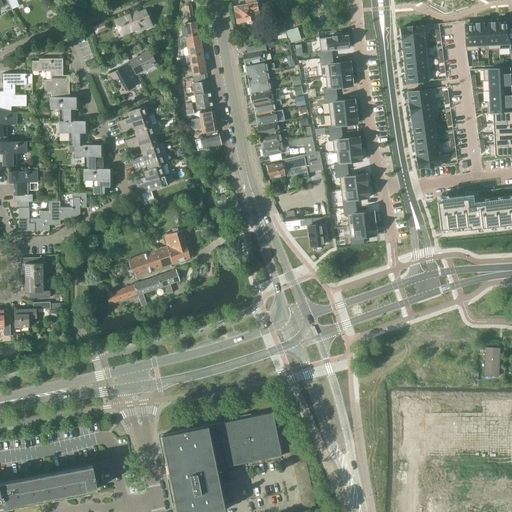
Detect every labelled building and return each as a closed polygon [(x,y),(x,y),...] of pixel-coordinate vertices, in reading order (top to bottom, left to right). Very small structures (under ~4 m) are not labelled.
[(7,0),(8,3),(11,9),(18,6),(15,0),(7,0)] [(245,0),(246,4),(234,7),(237,23),(248,21),(250,23),(253,22),(255,19),(260,19),(256,0),(245,0)] [(131,16),(130,14),(115,21),(121,36),(136,29),(137,31),(152,25),(145,10),(131,16)] [(186,37),(198,35),(196,21),(186,23),(187,29),(182,30),(183,37),(186,37)] [(94,27),(96,34),(108,29),(106,22),(94,27)] [(510,22),(499,23),(500,44),(501,49),(511,49),(511,44),(510,22)] [(488,23),(477,24),(479,46),(479,48),(490,47),(489,45),(488,23)] [(499,23),(488,23),(489,45),(490,47),(490,50),(501,49),(500,44),(499,23)] [(477,24),(466,25),(467,46),(468,51),(479,50),(479,48),(479,46),(477,24)] [(422,26),(400,28),(401,40),(423,37),(425,37),(428,37),(426,25),(422,26)] [(297,29),(286,32),(289,43),(300,40),(297,29)] [(286,38),(286,32),(285,31),(277,32),(278,39),(286,38)] [(199,35),(198,35),(186,37),(187,42),(183,43),(184,48),(201,45),(199,35)] [(322,40),(317,40),(319,52),(319,59),(331,57),(331,50),(348,48),(348,47),(350,47),(349,37),(347,37),(347,36),(340,37),(340,36),(333,37),(333,38),(326,39),(322,40)] [(423,37),(401,40),(402,50),(424,48),(426,48),(425,37),(423,37)] [(136,73),(155,63),(149,51),(150,50),(148,44),(138,50),(141,55),(126,63),(132,75),(136,73)] [(201,45),(184,48),(186,57),(203,54),(201,45)] [(245,64),(266,60),(271,59),(270,53),(267,54),(265,45),(246,48),(247,53),(243,54),(245,64)] [(424,48),(402,50),(404,61),(425,59),(424,48)] [(203,54),(186,57),(185,57),(187,67),(205,63),(203,54)] [(331,57),(319,59),(320,66),(323,65),(325,77),(351,74),(351,73),(352,72),(351,63),(350,63),(350,62),(332,64),(331,57)] [(425,59),(404,61),(405,72),(426,70),(431,69),(430,58),(425,59)] [(51,97),(69,97),(69,75),(62,75),(62,59),(39,59),(39,61),(32,61),(32,71),(33,71),(33,75),(38,75),(38,71),(40,71),(40,69),(50,69),(50,80),(44,80),(44,93),(51,93),(51,97)] [(266,60),(245,64),(247,74),(275,69),(273,63),(269,64),(267,64),(266,60)] [(132,75),(126,63),(122,65),(124,67),(112,73),(122,92),(133,86),(137,93),(144,89),(136,73),(132,75)] [(206,73),(205,63),(187,67),(188,72),(192,72),(193,76),(206,73)] [(488,69),(483,69),(484,81),(486,81),(489,80),(511,79),(511,68),(488,69)] [(279,69),(275,69),(247,74),(249,85),(270,81),(269,75),(280,73),(279,69)] [(426,70),(405,72),(406,83),(428,81),(432,80),(431,69),(426,70)] [(0,112),(11,112),(11,106),(27,106),(26,95),(15,95),(15,84),(32,84),(32,74),(3,74),(3,91),(0,91),(0,112)] [(326,89),(323,89),(324,96),(336,95),(335,88),(352,86),(352,84),(354,84),(353,75),(351,75),(351,74),(325,77),(326,89)] [(195,94),(211,92),(209,80),(208,81),(205,82),(204,76),(197,77),(198,83),(193,84),(194,95),(195,94)] [(301,85),(299,76),(291,77),(293,86),(301,85)] [(489,80),(486,81),(487,91),(489,91),(511,89),(511,83),(511,79),(489,80)] [(272,80),(270,81),(249,85),(251,95),(272,92),(271,85),(273,85),(272,80)] [(293,88),(295,97),(303,95),(301,86),(293,88)] [(428,89),(406,93),(408,104),(430,101),(435,100),(433,89),(428,89)] [(511,89),(489,91),(487,91),(488,102),(490,102),(511,100),(511,89)] [(211,92),(195,94),(197,109),(213,106),(211,92)] [(273,97),(272,92),(251,95),(253,105),(254,105),(280,101),(280,96),(273,97)] [(336,95),(324,96),(325,103),(328,103),(329,115),(332,115),(356,112),(355,110),(357,110),(356,101),(354,101),(354,100),(337,102),(336,95)] [(305,105),(304,96),(294,98),(296,107),(305,105)] [(78,97),(69,97),(51,97),(50,97),(50,110),(58,110),(58,109),(60,109),(60,121),(74,121),(74,109),(78,109),(78,97)] [(430,101),(408,104),(410,115),(431,111),(436,111),(435,100),(430,101)] [(511,100),(490,102),(488,102),(488,113),(491,113),(493,113),(511,111),(511,100)] [(281,104),(280,101),(254,105),(256,115),(276,111),(275,105),(281,104)] [(120,125),(153,113),(150,103),(128,111),(129,117),(119,121),(120,125)] [(282,110),(276,111),(256,115),(257,125),(282,121),(284,121),(282,110)] [(191,125),(215,121),(213,111),(200,113),(201,118),(190,120),(191,125)] [(431,111),(410,115),(411,125),(433,122),(431,111)] [(511,111),(493,113),(493,123),(511,122),(511,111)] [(11,112),(0,112),(0,136),(7,137),(7,124),(16,124),(16,112),(11,112)] [(333,126),(328,127),(329,134),(341,133),(340,126),(357,124),(356,112),(332,115),(333,126)] [(153,113),(120,125),(122,130),(133,126),(134,131),(155,123),(155,124),(157,123),(153,113)] [(303,128),(310,126),(308,117),(301,119),(303,128)] [(74,121),(60,121),(59,121),(59,133),(69,133),(69,145),(75,145),(83,145),(83,133),(87,133),(87,121),(74,121)] [(215,121),(191,125),(192,130),(202,128),(203,133),(207,132),(208,137),(217,134),(216,130),(217,130),(215,121)] [(282,121),(257,125),(257,126),(259,136),(260,136),(280,133),(279,126),(283,125),(282,121)] [(433,122),(411,125),(413,136),(435,133),(437,132),(435,122),(433,122)] [(511,122),(493,123),(494,134),(511,133),(511,122)] [(155,123),(134,131),(136,136),(125,140),(127,144),(155,134),(156,135),(159,133),(155,124),(155,123)] [(310,126),(303,128),(305,138),(312,137),(310,126)] [(435,133),(413,136),(415,147),(436,143),(439,143),(437,132),(435,133)] [(280,133),(260,136),(261,146),(287,141),(286,137),(281,138),(280,133)] [(341,133),(329,134),(330,141),(332,141),(333,152),(336,152),(360,149),(360,148),(361,148),(360,138),(359,138),(358,138),(342,140),(341,133)] [(511,133),(494,134),(495,145),(511,143),(511,133)] [(158,143),(156,135),(155,134),(127,144),(129,149),(139,145),(141,150),(161,143),(161,142),(158,143)] [(218,134),(217,134),(208,137),(195,140),(196,145),(202,143),(204,149),(199,150),(201,155),(210,153),(208,148),(221,144),(218,134)] [(305,138),(287,141),(261,146),(263,157),(269,156),(270,161),(282,159),(281,153),(284,153),(289,152),(288,146),(292,146),(304,144),(306,154),(315,152),(313,143),(312,137),(305,138)] [(0,141),(0,153),(3,153),(3,166),(17,166),(17,153),(26,153),(26,141),(0,141)] [(161,143),(141,150),(143,155),(132,159),(134,164),(166,152),(166,150),(165,148),(165,146),(164,145),(163,143),(161,143)] [(436,143),(415,147),(416,157),(438,154),(443,153),(441,143),(439,143),(436,143)] [(511,143),(495,145),(490,145),(490,157),(495,156),(511,155),(511,143)] [(103,145),(83,145),(75,145),(75,157),(84,157),(84,169),(103,169),(103,157),(103,145)] [(337,164),(334,165),(334,172),(346,170),(345,163),(361,161),(361,160),(362,160),(361,150),(360,151),(360,149),(336,152),(337,164)] [(166,152),(134,164),(136,168),(146,164),(148,169),(169,162),(166,153),(166,152)] [(304,158),(267,166),(270,179),(307,171),(307,172),(323,169),(319,152),(315,152),(306,154),(303,155),(304,158)] [(438,154),(416,157),(418,169),(440,165),(444,165),(443,153),(438,154)] [(169,162),(148,169),(144,171),(146,176),(135,180),(136,184),(169,173),(167,165),(166,164),(169,163),(169,162)] [(103,169),(84,169),(84,180),(93,180),(94,193),(108,193),(108,181),(112,180),(112,169),(103,169)] [(14,195),(28,194),(27,182),(37,182),(37,170),(9,171),(9,182),(14,182),(14,195)] [(346,170),(334,172),(335,179),(339,178),(340,190),(367,187),(365,175),(347,177),(346,170)] [(169,173),(136,184),(140,194),(169,184),(166,177),(170,175),(169,173)] [(478,197),(437,201),(440,230),(468,226),(469,229),(511,223),(511,186),(478,191),(478,197)] [(367,187),(340,190),(343,209),(355,207),(354,201),(368,199),(367,187)] [(49,225),(60,225),(60,218),(73,218),(80,214),(80,208),(86,208),(86,193),(72,193),(72,207),(60,207),(60,201),(48,201),(48,211),(49,211),(49,225)] [(32,194),(28,194),(14,195),(14,202),(19,202),(19,230),(49,230),(49,225),(49,211),(48,211),(40,211),(40,218),(29,218),(29,201),(32,201),(32,194)] [(227,208),(226,199),(220,200),(216,201),(217,208),(221,207),(222,209),(227,208)] [(355,207),(343,209),(344,216),(352,215),(353,227),(375,224),(374,212),(356,214),(355,207)] [(312,226),(308,226),(310,247),(323,246),(321,225),(325,224),(324,217),(311,219),(312,226)] [(353,227),(348,227),(351,245),(363,244),(362,238),(376,236),(375,224),(353,227)] [(157,250),(163,267),(190,258),(181,230),(164,235),(168,247),(157,250)] [(163,267),(157,250),(128,260),(133,276),(163,267)] [(25,278),(43,277),(42,263),(44,263),(44,257),(20,257),(21,264),(24,264),(25,278)] [(107,268),(113,285),(129,279),(123,262),(107,268)] [(134,284),(137,294),(160,286),(161,287),(164,286),(167,295),(173,293),(170,284),(179,281),(175,270),(134,284)] [(43,277),(25,278),(25,292),(29,292),(30,298),(50,297),(50,291),(43,291),(43,277)] [(137,294),(134,284),(107,294),(110,303),(137,294)] [(36,309),(39,309),(50,308),(50,302),(33,303),(33,308),(14,309),(15,329),(21,329),(21,327),(29,327),(29,319),(36,319),(36,309)] [(0,327),(3,327),(4,335),(10,335),(9,313),(4,313),(4,309),(0,309),(0,327)] [(163,435),(172,478),(178,511),(220,511),(224,511),(215,469),(282,456),(273,412),(163,435)] [(292,460),(303,510),(315,508),(303,450),(298,451),(297,446),(283,448),(286,461),(292,460)] [(0,507),(3,507),(97,489),(95,476),(94,474),(92,465),(83,467),(0,482),(0,507)]
